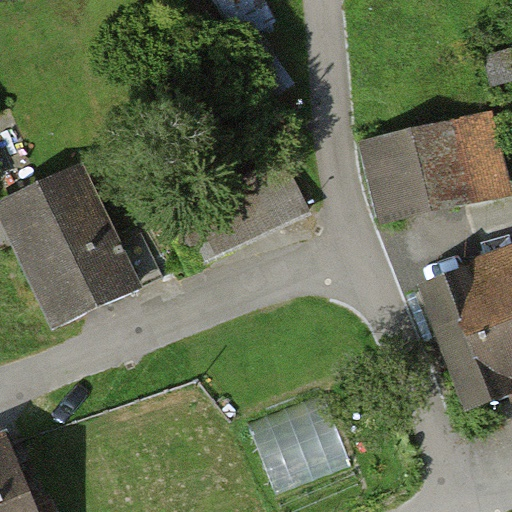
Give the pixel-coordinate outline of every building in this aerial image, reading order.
[(224,0),(241,30),(278,9),(273,0),(224,0)] [(488,118),(371,145),(388,219),(506,191),(488,118)] [(165,215),(191,270),(308,214),(282,159),(165,215)] [(116,248),(81,173),(4,209),(0,210),(0,248),(19,242),(59,328),(165,279),(144,235),(116,248)] [(511,264),(427,295),(473,423),(511,408),(511,264)] [(258,420),(278,489),(356,467),(337,398),(258,420)] [(34,511),(7,443),(0,445),(0,511),(34,511)]
